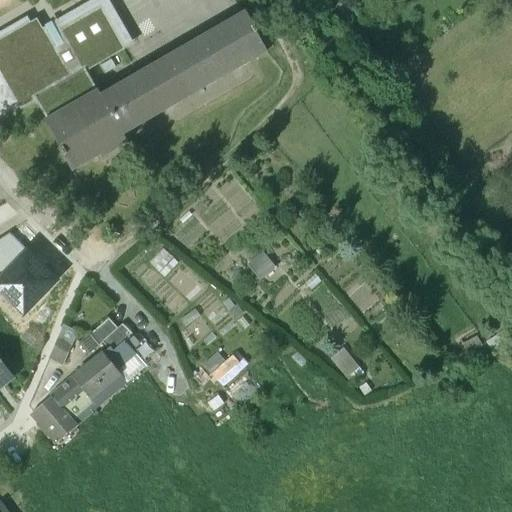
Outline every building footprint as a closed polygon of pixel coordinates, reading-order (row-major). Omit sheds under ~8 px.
[(53,49),(37,20),(0,40),(0,75),(20,110),(36,101),(46,120),(45,121),(61,149),(59,150),(63,157),(64,157),(72,172),(100,155),(102,159),(104,158),(103,156),(126,143),(127,145),(128,144),(123,134),(154,116),(155,117),(157,116),(156,115),(187,97),(188,98),(190,97),(189,96),(221,77),(222,79),(223,78),(223,76),(254,58),(255,59),(267,52),(256,33),(257,33),(245,12),(222,25),(222,27),(201,39),(200,38),(199,39),(199,40),(168,58),(167,57),(165,58),(166,59),(134,78),(134,76),(132,77),(133,79),(101,97),(97,91),(86,72),(124,51),(100,10),(61,32),(66,41),(53,49)] [(8,137),(0,129),(0,143),(2,145),(8,137)] [(0,273),(23,249),(8,235),(0,240),(0,273)] [(23,249),(0,273),(0,295),(23,318),(60,279),(26,246),(23,249)] [(102,313),(89,335),(98,344),(116,329),(102,313)] [(122,326),(101,344),(111,353),(131,335),(122,326)] [(72,341),(60,333),(55,345),(68,351),(72,341)] [(68,351),(55,345),(50,356),(63,362),(68,351)] [(103,354),(73,378),(74,379),(95,405),(125,380),(103,354)] [(0,391),(18,378),(0,355),(0,391)] [(74,379),(51,397),(76,427),(92,414),(89,410),(95,405),(74,379)] [(51,397),(33,412),(46,428),(42,431),(47,437),(51,433),(59,442),(76,427),(51,397)] [(8,511),(2,503),(0,504),(0,511),(8,511)]
